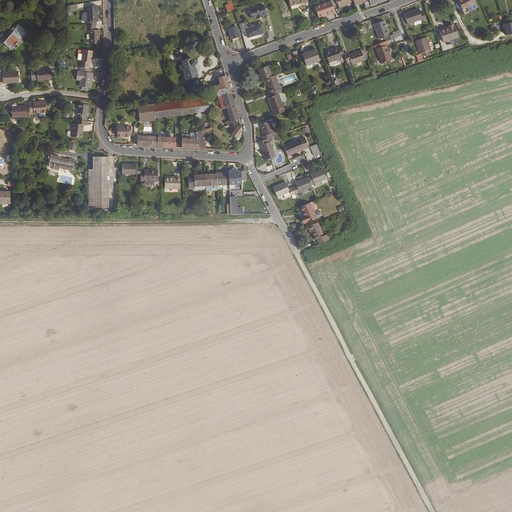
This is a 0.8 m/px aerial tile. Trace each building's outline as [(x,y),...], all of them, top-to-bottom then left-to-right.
[(372,7),(388,0),(353,0),(355,3),(356,6),(358,6),(364,3),(367,8),(372,7)] [(463,10),(476,3),(473,0),(459,0),(458,1),(463,10)] [(335,13),(331,1),(315,7),(319,18),(322,16),(323,17),(335,13)] [(266,15),(264,5),(249,9),(252,19),(256,18),(256,19),(263,17),(263,16),(266,15)] [(98,22),(97,6),(87,6),(87,26),(95,26),(96,26),(96,22),(98,22)] [(419,12),(418,9),(404,14),(407,24),(422,19),(422,21),(426,20),(423,11),(419,12)] [(389,36),(384,21),(374,24),(379,39),(385,37),(386,41),(387,41),(395,38),(393,34),(389,36)] [(264,33),(261,24),(248,28),(246,22),(239,24),(242,34),(246,33),(247,38),(264,33)] [(458,37),(454,24),(447,27),(439,30),(443,43),(458,37)] [(11,50),(26,33),(18,26),(3,43),(11,50)] [(99,44),(99,30),(95,30),(95,26),(87,26),(87,30),(89,30),(90,44),(99,44)] [(240,36),(238,27),(228,30),(231,39),(240,36)] [(431,50),(426,37),(415,41),(420,54),(422,53),(423,57),(430,54),(429,51),(431,50)] [(392,60),(386,45),(388,45),(387,41),(386,41),(375,45),(376,49),(381,64),(392,60)] [(347,61),(344,54),(342,47),(338,48),(325,52),(329,63),(336,61),(341,59),(343,63),(347,61)] [(320,61),(316,49),(302,54),(306,66),(320,61)] [(89,69),(91,57),(92,58),(93,51),(83,50),(81,68),(89,69)] [(364,60),(361,51),(349,55),(348,53),(344,54),(347,61),(348,64),(351,62),(352,65),(364,60)] [(198,76),(195,67),(196,65),(195,60),(193,58),(192,58),(182,61),(184,69),(183,69),(186,80),(198,76)] [(276,75),(284,72),(282,68),(273,71),(271,65),(268,66),(272,76),(276,75)] [(272,76),(268,66),(258,69),(262,80),(265,79),(272,76)] [(91,88),(93,73),(90,73),(91,69),(89,69),(81,68),(80,68),(80,71),(78,71),(77,80),(80,81),(79,87),(91,88)] [(53,80),(52,69),(36,70),(38,82),(53,80)] [(19,83),(18,71),(2,72),(3,84),(19,83)] [(281,89),(276,75),(272,76),(265,79),(271,96),(283,92),(284,92),(282,89),(281,89)] [(230,92),(225,76),(218,78),(220,84),(214,86),(216,94),(217,94),(230,92)] [(210,90),(209,87),(200,89),(201,96),(205,96),(205,91),(210,90)] [(239,119),(230,92),(217,94),(222,110),(226,108),(231,122),(239,119)] [(284,108),(281,101),(286,100),(283,92),(271,96),(268,97),(270,103),(275,115),(285,111),(284,108)] [(155,118),(209,110),(206,95),(205,96),(201,96),(153,104),(155,118)] [(46,113),(45,102),(42,102),(41,101),(28,102),(29,107),(29,114),(34,113),(34,114),(46,113)] [(77,116),(77,120),(87,121),(89,105),(78,104),(77,116)] [(155,118),(153,104),(138,106),(140,122),(156,120),(155,118)] [(29,114),(29,107),(25,107),(25,106),(11,107),(12,118),(26,117),(26,118),(30,117),(29,114)] [(82,138),(83,125),(87,126),(87,121),(77,120),(76,124),(73,124),(71,137),(82,138)] [(274,132),(270,121),(260,125),(264,136),(262,137),(264,140),(271,137),(278,135),(277,131),(274,132)] [(240,133),(242,131),(242,130),(240,124),(237,126),(231,134),(239,140),(242,135),(240,133)] [(129,137),(129,126),(125,126),(125,125),(118,125),(117,137),(129,137)] [(203,139),(202,133),(212,130),(211,127),(196,132),(197,139),(199,149),(206,149),(204,139),(203,139)] [(158,147),(158,137),(138,136),(137,146),(158,147)] [(176,148),(175,139),(174,138),(158,137),(158,147),(176,148)] [(275,157),(270,142),(272,141),(271,137),(264,140),(258,142),(259,146),(261,145),(266,160),(275,157)] [(305,137),(301,139),(284,146),(288,156),(305,149),(309,147),(305,137)] [(199,149),(197,139),(182,138),(182,148),(199,149)] [(76,151),(77,144),(70,142),(68,149),(76,151)] [(320,153),(316,144),(310,147),(314,156),(320,153)] [(59,158),(59,157),(51,155),(49,166),(53,167),(53,169),(59,170),(59,169),(72,172),(74,160),(70,159),(69,160),(59,158)] [(113,189),(113,176),(108,176),(108,157),(94,157),(94,159),(93,159),(93,169),(89,169),(89,208),(108,208),(108,189),(113,189)] [(140,171),(140,166),(137,166),(137,164),(122,164),(122,174),(136,175),(136,177),(140,177),(140,171)] [(326,179),(322,169),(310,175),(310,173),(307,175),(308,177),(312,187),(315,185),(314,184),(321,181),(326,179)] [(158,182),(158,170),(144,170),(144,171),(140,171),(140,177),(140,182),(144,182),(144,186),(154,186),(154,182),(158,182)] [(229,185),(228,172),(216,173),(216,174),(217,186),(229,185)] [(242,190),(241,172),(228,172),(229,185),(229,190),(229,191),(242,190)] [(217,186),(216,174),(205,175),(206,186),(217,186)] [(206,186),(205,175),(188,175),(189,189),(194,189),(194,186),(206,186)] [(180,189),(180,177),(176,177),(176,178),(165,177),(164,188),(180,189)] [(312,187),(308,177),(295,183),(296,186),(292,188),(295,194),(295,195),(299,193),(313,187),(312,187)] [(295,194),(292,188),(292,187),(288,189),(285,182),(273,187),(277,198),(283,195),(285,199),(295,194)] [(10,191),(0,191),(0,203),(10,204),(10,191)] [(238,208),(237,197),(230,198),(231,214),(243,214),(243,207),(238,208)] [(316,218),(310,203),(301,207),(300,207),(305,217),(301,218),(301,219),(303,223),(316,218)] [(324,236),(318,223),(308,227),(311,234),(312,234),(315,240),(317,239),(319,244),(329,240),(327,235),(324,236)]
